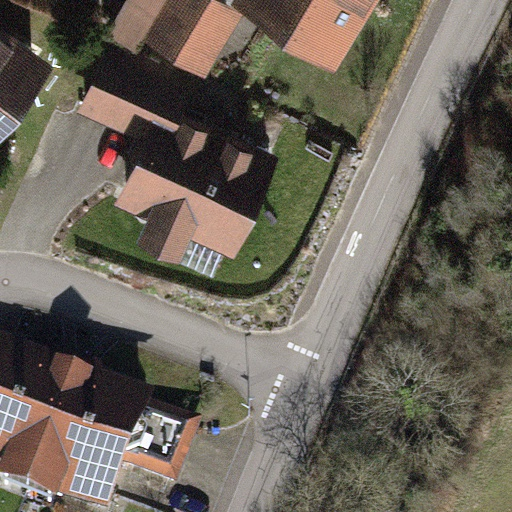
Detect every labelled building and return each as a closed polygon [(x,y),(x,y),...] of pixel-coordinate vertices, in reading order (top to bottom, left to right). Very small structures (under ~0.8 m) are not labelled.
[(134,0),(123,19),(209,72),(246,11),(226,0),(134,0)] [(383,0),(247,0),(347,60),(383,0)] [(0,147),(61,55),(0,14),(0,147)] [(204,78),(107,43),(82,111),(145,134),(122,197),(160,211),(150,239),(196,256),(203,234),(246,249),(282,150),(190,117),(204,78)] [(201,418),(7,346),(0,364),(0,476),(95,511),(118,511),(131,480),(172,495),(201,418)]
